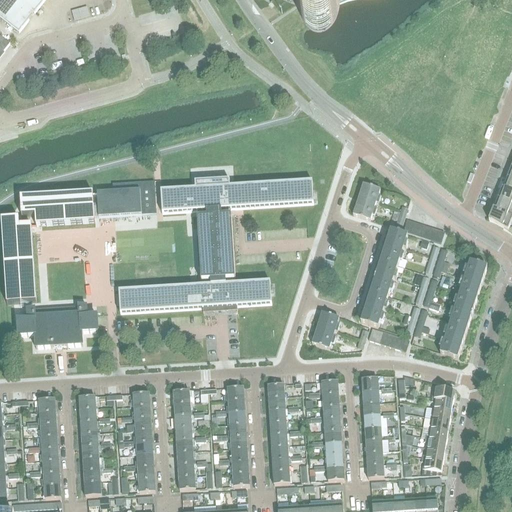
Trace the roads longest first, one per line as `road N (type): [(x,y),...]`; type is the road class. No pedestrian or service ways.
road 1 (residential): [(288,370),(348,167),(366,140)]
road 2 (residential): [(366,140),(278,54),(242,0)]
road 3 (residential): [(0,120),(142,80)]
road 4 (residential): [(124,17),(37,42),(0,85)]
road 5 (residential): [(461,220),(511,93)]
road 6 (residential): [(167,511),(159,378)]
road 7 (residential): [(357,497),(348,366)]
road 8 (residential): [(477,383),(403,366),(348,366)]
road 9 (residential): [(262,503),(254,373)]
road 10 (residential): [(477,383),(459,511)]
road 11 (residential): [(75,511),(66,384)]
road 12 (residential): [(461,220),(366,140)]
